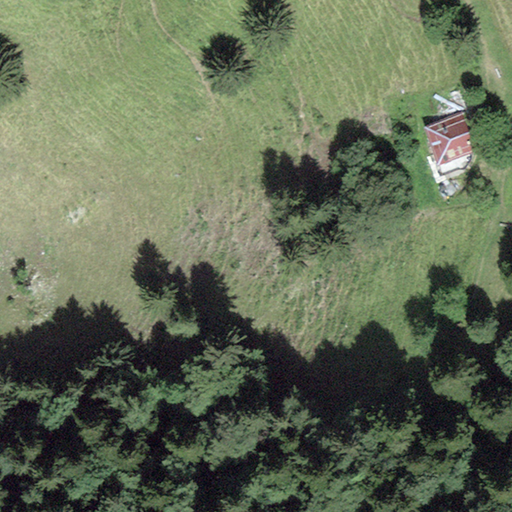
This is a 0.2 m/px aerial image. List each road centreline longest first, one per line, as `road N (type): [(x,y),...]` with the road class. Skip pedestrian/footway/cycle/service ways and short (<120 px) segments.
road 1 (track): [(0,390),(157,367),(185,350),(214,353),(231,433),(190,511)]
road 2 (track): [(285,511),(309,495),(395,391),(468,272),(495,208)]
